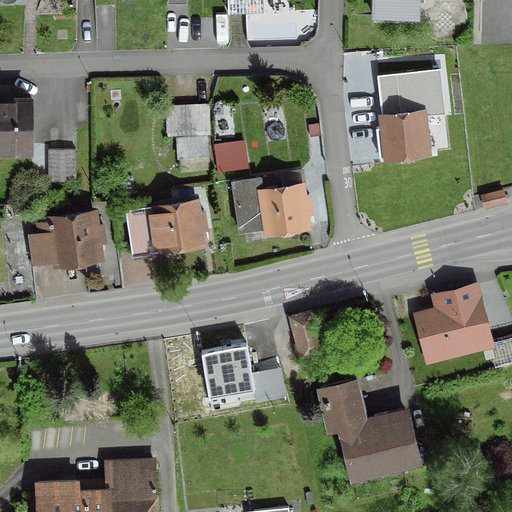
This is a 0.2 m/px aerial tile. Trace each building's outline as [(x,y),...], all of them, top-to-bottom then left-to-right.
[(226,0),(227,13),(243,12),(242,0),(226,0)] [(371,0),(371,17),(416,18),(416,0),(371,0)] [(384,143),(385,155),(424,150),(420,113),(440,110),(436,70),(396,75),(400,113),(381,115),(382,127),(375,128),(377,143),(384,143)] [(29,99),(0,99),(0,149),(30,149),(29,99)] [(207,105),(164,106),(165,135),(207,134),(207,105)] [(203,136),(176,139),(177,156),(205,154),(203,136)] [(73,149),(46,149),(46,181),(74,181),(73,149)] [(265,225),(266,230),(305,224),(303,213),(310,212),(307,194),(300,195),(299,185),(260,191),(261,196),(246,198),(250,227),(265,225)] [(501,190),(479,195),(481,203),(503,198),(501,190)] [(160,245),(160,246),(199,240),(197,229),(204,228),(202,210),(195,211),(193,201),(154,207),(154,208),(128,212),(134,249),(160,245)] [(50,217),(50,221),(35,223),(37,233),(29,234),(33,262),(41,261),(41,264),(97,256),(95,242),(103,241),(101,224),(93,225),(91,212),(50,217)] [(449,306),(416,314),(427,359),(488,343),(473,285),(445,292),(449,306)] [(310,309),(288,315),(298,357),(320,351),(310,309)] [(243,344),(200,351),(207,389),(226,385),(227,391),(251,387),(243,344)] [(349,475),(416,459),(405,414),(386,419),(384,411),(371,414),(373,422),(362,424),(351,378),(319,385),(329,427),(337,425),(349,475)] [(76,490),(75,480),(34,482),(35,511),(154,511),(153,462),(103,464),(104,489),(76,490)]
